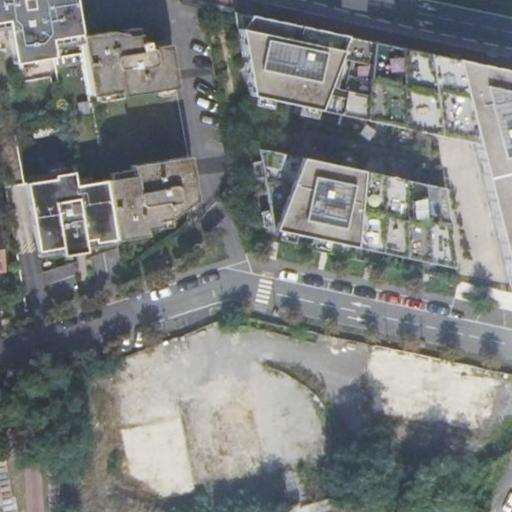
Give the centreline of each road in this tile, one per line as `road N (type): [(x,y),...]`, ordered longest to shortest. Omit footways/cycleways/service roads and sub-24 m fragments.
road 1 (residential): [(511,344),(238,283),(194,289),(0,354)]
road 2 (primary): [(353,0),(511,36)]
